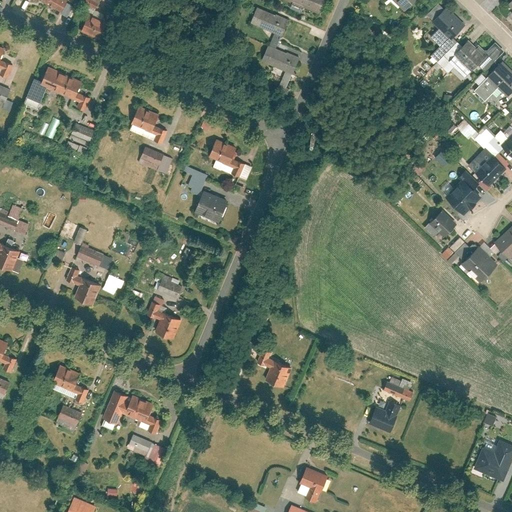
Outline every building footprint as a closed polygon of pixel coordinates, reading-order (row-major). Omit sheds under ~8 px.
[(35,0),(60,13),(66,0),(35,0)] [(74,0),(93,11),(98,0),(74,0)] [(283,0),(290,3),(288,9),(298,14),(302,6),(315,12),(320,0),(283,0)] [(392,0),(402,9),(411,0),(392,0)] [(442,2),(427,16),(448,38),(463,24),(442,2)] [(261,10),(255,24),(281,34),(287,20),(261,10)] [(88,13),(80,31),(99,39),(107,21),(88,13)] [(436,28),(428,36),(445,52),(453,44),(436,28)] [(384,32),(379,38),(386,44),(391,38),(384,32)] [(465,44),(447,60),(463,77),(481,61),(465,44)] [(483,55),(492,63),(501,52),(492,44),(483,55)] [(282,72),(276,90),(285,94),(298,57),(266,46),(260,64),(282,72)] [(0,49),(0,68),(1,69),(0,72),(0,75),(7,79),(13,65),(4,61),(3,64),(0,62),(0,58),(3,50),(0,49)] [(473,92),(483,102),(496,88),(505,97),(511,89),(511,76),(500,64),(473,92)] [(45,70),(38,87),(74,101),(72,107),(80,111),(86,97),(77,93),(76,96),(71,94),(76,82),(45,70)] [(31,84),(22,104),(35,110),(44,90),(31,84)] [(3,110),(8,112),(11,103),(6,101),(3,110)] [(135,107),(128,124),(154,135),(151,141),(160,144),(166,131),(157,127),(156,130),(151,128),(156,116),(135,107)] [(203,118),(199,127),(206,131),(211,122),(203,118)] [(466,120),(456,130),(466,139),(475,130),(466,120)] [(75,123),(69,137),(89,145),(94,131),(75,123)] [(484,128),(474,139),(489,154),(499,143),(484,128)] [(507,138),(498,131),(493,137),(502,144),(507,138)] [(511,136),(501,148),(511,159),(511,136)] [(210,139),(203,156),(230,167),(227,173),(236,176),(242,162),(233,158),(232,161),(227,159),(232,147),(210,139)] [(64,148),(84,153),(86,146),(66,141),(64,148)] [(145,148),(138,162),(157,171),(163,157),(145,148)] [(489,155),(472,173),(488,188),(505,170),(489,155)] [(412,169),(417,175),(428,165),(422,159),(412,169)] [(191,170),(184,188),(196,193),(204,176),(191,170)] [(447,204),(462,218),(480,198),(465,184),(447,204)] [(200,193),(193,212),(219,222),(227,204),(200,193)] [(22,210),(12,206),(8,214),(1,211),(0,213),(0,225),(23,236),(29,223),(18,219),(22,210)] [(454,225),(439,211),(423,228),(432,238),(437,233),(442,238),(454,225)] [(80,244),(86,229),(77,225),(71,240),(80,244)] [(511,228),(509,226),(493,243),(510,259),(511,257),(511,228)] [(448,244),(439,252),(447,262),(461,250),(464,253),(468,249),(458,238),(450,245),(448,244)] [(81,244),(75,258),(97,267),(103,253),(81,244)] [(1,246),(0,247),(0,268),(11,273),(19,253),(1,246)] [(474,247),(459,265),(479,282),(495,264),(474,247)] [(79,278),(78,281),(71,278),(75,269),(67,266),(62,280),(69,283),(76,286),(71,297),(89,305),(98,286),(79,278)] [(160,279),(155,291),(175,300),(181,287),(160,279)] [(162,314),(161,316),(154,313),(158,305),(150,302),(145,316),(152,319),(152,318),(159,321),(154,333),(172,341),(181,322),(162,314)] [(266,323),(264,328),(274,332),(276,327),(266,323)] [(249,334),(245,344),(257,348),(261,338),(249,334)] [(0,343),(0,363),(7,366),(5,372),(13,375),(19,362),(10,358),(9,361),(4,359),(9,347),(0,343)] [(273,362),(272,364),(265,361),(269,353),(261,350),(256,363),(263,366),(270,369),(265,381),(283,389),(292,369),(273,362)] [(61,369),(54,386),(81,397),(78,403),(87,406),(93,392),(84,389),(83,391),(78,389),(83,378),(61,369)] [(386,380),(382,391),(409,402),(414,391),(386,380)] [(115,424),(119,414),(142,424),(143,421),(151,425),(147,433),(155,436),(162,422),(154,418),(153,419),(145,416),(151,404),(127,393),(125,398),(113,392),(101,418),(115,424)] [(395,416),(392,415),(397,405),(386,400),(381,410),(375,407),(368,422),(388,431),(395,416)] [(59,405),(53,420),(71,427),(78,413),(59,405)] [(485,412),(483,422),(492,423),(494,414),(485,412)] [(132,435),(127,445),(144,453),(149,443),(132,435)] [(486,442),(477,464),(503,476),(511,454),(511,446),(501,442),(499,447),(486,442)] [(75,476),(82,480),(88,467),(81,463),(75,476)] [(304,469),(295,491),(316,500),(326,477),(304,469)] [(72,497),(65,511),(91,511),(94,507),(72,497)]
